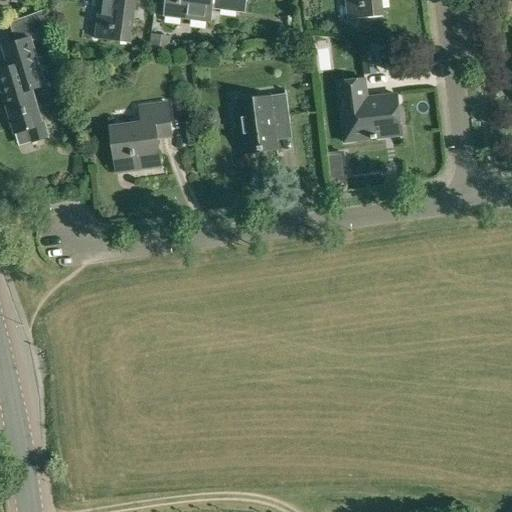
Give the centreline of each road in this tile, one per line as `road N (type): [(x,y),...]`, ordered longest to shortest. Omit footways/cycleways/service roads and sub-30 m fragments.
road 1 (residential): [(72,235),(101,250),(468,205)]
road 2 (residential): [(468,205),(445,0)]
road 3 (secondary): [(0,356),(29,511)]
